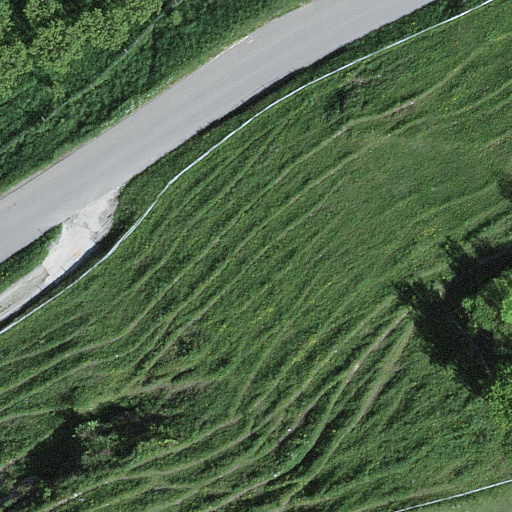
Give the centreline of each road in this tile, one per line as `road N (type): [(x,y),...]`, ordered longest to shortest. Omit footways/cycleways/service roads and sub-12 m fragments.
road 1 (unclassified): [(0,232),(271,51),(378,0)]
road 2 (track): [(74,186),(84,210),(61,272),(0,315)]
